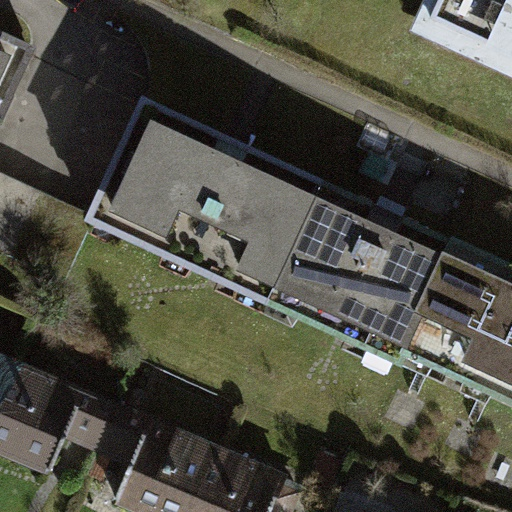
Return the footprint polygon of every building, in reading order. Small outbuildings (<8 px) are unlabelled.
[(511,0),(440,0),(431,20),(511,55),(511,0)] [(0,34),(0,115),(31,48),(0,34)] [(91,215),(271,298),(322,181),(140,102),(91,215)] [(0,250),(2,252),(31,188),(0,174),(0,250)] [(451,242),(322,181),(271,298),(398,359),(401,352),(451,242)] [(91,215),(31,188),(2,252),(62,278),(91,215)] [(511,269),(451,242),(401,352),(511,402),(511,269)] [(0,392),(13,361),(0,355),(0,392)] [(113,403),(13,361),(0,392),(0,450),(52,472),(67,435),(94,446),(113,403)] [(113,498),(146,511),(187,511),(216,446),(113,403),(94,446),(129,461),(113,498)] [(283,474),(216,446),(187,511),(268,511),(269,511),(270,511),(287,511),(296,492),(278,484),(283,474)]
